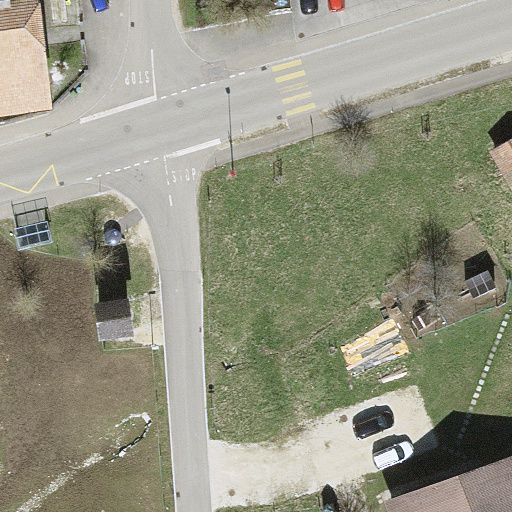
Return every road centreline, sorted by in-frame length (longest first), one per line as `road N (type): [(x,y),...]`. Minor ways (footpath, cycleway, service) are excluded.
road 1 (residential): [(192,511),(161,126)]
road 2 (tertiary): [(161,126),(511,18)]
road 3 (tertiary): [(0,171),(161,126)]
road 4 (unclassified): [(150,0),(161,126)]
